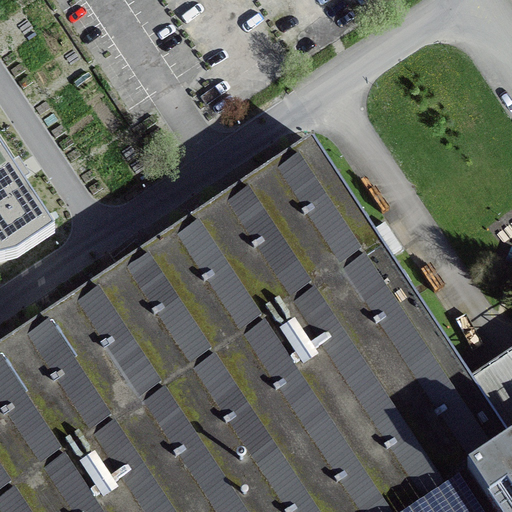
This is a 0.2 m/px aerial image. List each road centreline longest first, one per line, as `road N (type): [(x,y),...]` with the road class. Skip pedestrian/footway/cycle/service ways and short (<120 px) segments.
road 1 (residential): [(108,230),(468,0)]
road 2 (unknown): [(333,86),(465,289),(511,342)]
road 3 (residential): [(108,230),(0,76)]
road 4 (residential): [(0,301),(108,230)]
